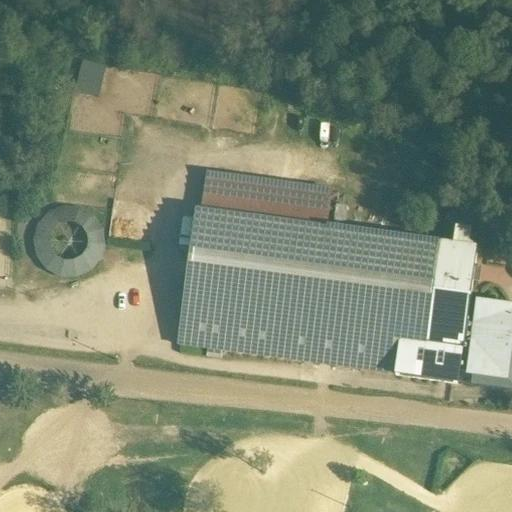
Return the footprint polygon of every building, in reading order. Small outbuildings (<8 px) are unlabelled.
[(105,95),(111,65),(85,61),(80,90),(105,95)] [(109,273),(108,229),(100,229),(99,207),(42,208),(43,274),(109,273)] [(424,380),(442,245),(199,212),(181,347),(208,351),(207,358),(222,360),(223,353),(397,376),(424,380)] [(442,244),(442,245),(424,380),(458,385),(458,384),(459,374),(463,348),(465,348),(471,302),(478,249),(442,244)] [(463,348),(459,374),(468,375),(468,376),(507,381),(511,341),(511,308),(502,307),(502,309),(479,305),(479,304),(471,302),(465,348),(463,348)] [(459,374),(458,384),(505,391),(507,381),(468,376),(468,375),(459,374)]
